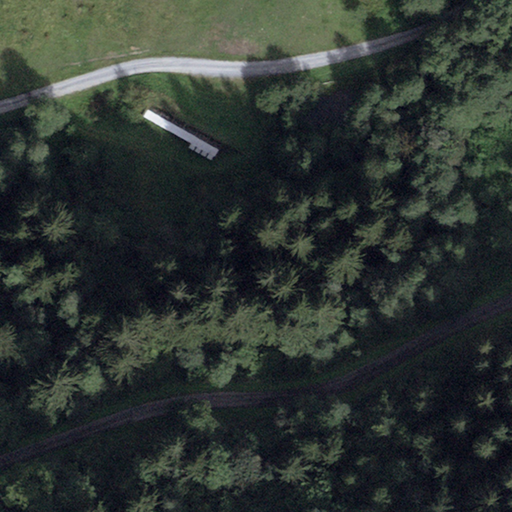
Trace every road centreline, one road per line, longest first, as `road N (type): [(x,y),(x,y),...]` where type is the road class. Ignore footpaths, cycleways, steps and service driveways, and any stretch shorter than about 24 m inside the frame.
road 1 (track): [(0,464),(112,417),(232,394),(330,388),(511,300)]
road 2 (track): [(456,0),(407,35),(276,70),(208,56),(0,108)]
